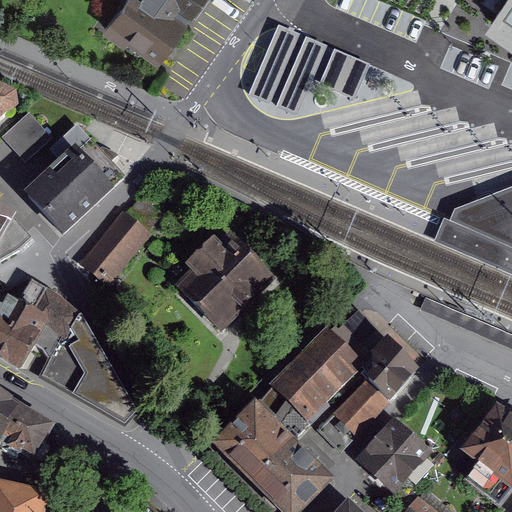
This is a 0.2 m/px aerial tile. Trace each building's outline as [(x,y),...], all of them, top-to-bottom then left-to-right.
[(139,0),(122,23),(166,54),(204,0),(139,0)] [(251,96),(268,104),(298,34),(280,27),(251,96)] [(277,106),(296,115),(325,48),(307,40),(277,106)] [(320,84),(355,98),(369,65),(335,50),(320,84)] [(0,119),(15,107),(16,96),(0,89),(0,119)] [(34,104),(7,129),(32,155),(58,130),(34,104)] [(30,194),(64,230),(110,188),(76,152),(30,194)] [(511,187),(455,210),(450,223),(511,248),(511,187)] [(144,235),(124,218),(85,264),(105,281),(144,235)] [(443,220),(433,241),(511,274),(511,248),(450,223),(443,220)] [(175,286),(216,331),(269,283),(228,238),(175,286)] [(60,351),(48,372),(129,420),(135,411),(85,314),(14,271),(0,292),(0,345),(25,361),(41,339),(60,351)] [(511,335),(426,298),(420,311),(511,350),(511,335)] [(419,373),(359,313),(336,335),(375,374),(324,423),(346,445),(395,397),(419,373)] [(420,364),(433,352),(410,328),(397,340),(420,364)] [(329,336),(275,387),(304,418),(358,367),(329,336)] [(18,409),(0,398),(0,438),(1,438),(18,409)] [(219,443),(257,481),(301,438),(263,400),(241,421),(219,443)] [(511,412),(504,406),(470,449),(511,481),(511,412)] [(35,458),(53,428),(18,409),(1,438),(35,458)] [(361,464),(390,491),(426,454),(396,427),(361,464)] [(257,481),(287,511),(301,511),(338,476),(301,438),(257,481)] [(0,511),(41,511),(45,495),(0,485),(0,511)] [(429,511),(419,503),(412,511),(429,511)]
